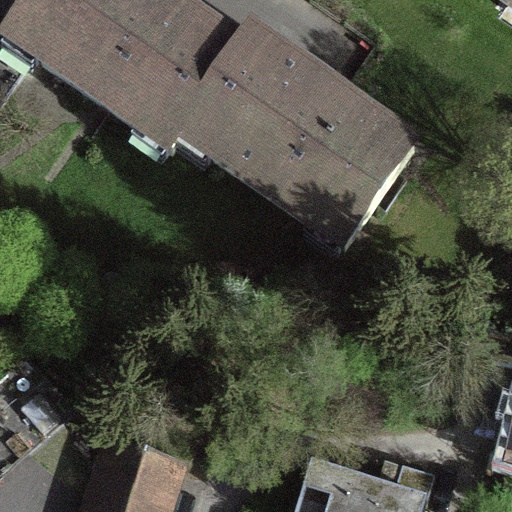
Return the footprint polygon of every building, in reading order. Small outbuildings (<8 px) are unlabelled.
[(169,155),(248,41),(247,40),(237,54),(158,0),(35,0),(7,41),(6,43),(32,61),(169,155)] [(0,36),(0,107),(32,61),(6,43),(7,41),(0,36)] [(412,154),(336,101),(248,41),(169,155),(171,156),(182,141),(344,253),(412,154)] [(0,469),(23,448),(0,422),(0,469)] [(91,511),(166,511),(179,472),(111,451),(91,511)] [(394,497),(312,471),(299,511),(424,511),(434,480),(402,470),(394,497)]
